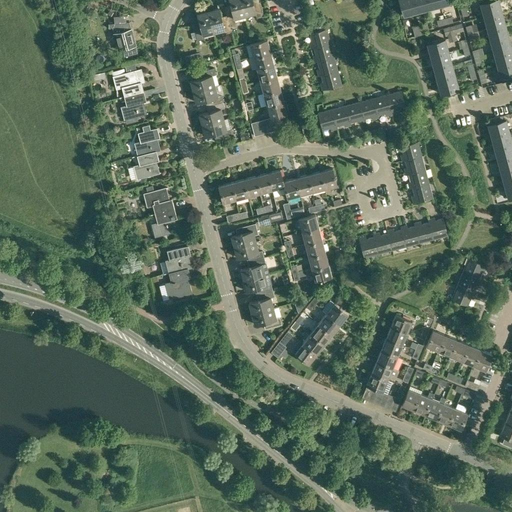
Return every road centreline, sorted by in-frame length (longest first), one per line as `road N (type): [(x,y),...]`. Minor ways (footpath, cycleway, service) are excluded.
road 1 (residential): [(191,168),(236,332),(259,360),(300,387),(466,455)]
road 2 (tertiary): [(236,417),(126,331),(0,273)]
road 3 (tertiary): [(0,294),(119,341),(236,417)]
road 4 (residential): [(191,168),(270,148),(363,151),(382,160),(387,177)]
road 5 (residential): [(164,20),(166,66),(191,168)]
road 6 (residential): [(466,455),(506,353),(511,312)]
road 7 (tertiary): [(352,511),(236,417)]
